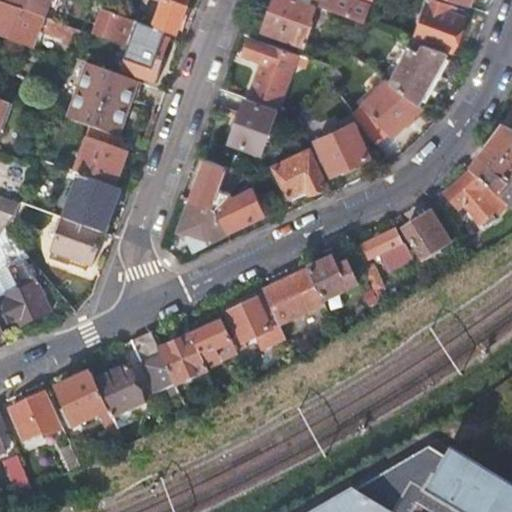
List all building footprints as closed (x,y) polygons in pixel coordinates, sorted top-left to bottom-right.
[(43,17),(50,0),(7,0),(6,4),(43,17)] [(147,0),(140,23),(166,33),(175,36),(188,0),(147,0)] [(303,44),(316,3),(306,0),(273,0),(263,30),(303,44)] [(306,0),(316,3),(365,21),(372,0),(306,0)] [(453,50),(465,15),(450,10),(452,4),(440,0),(428,0),(415,37),(453,50)] [(0,36),(33,48),(43,17),(6,4),(0,1),(0,36)] [(140,23),(103,10),(95,33),(120,42),(129,45),(123,66),(122,69),(156,80),(161,64),(160,63),(168,39),(165,38),(166,33),(140,23)] [(77,42),(82,31),(48,19),(45,26),(64,33),(63,37),(77,42)] [(282,98),(298,52),(250,35),(244,53),(263,59),(253,88),(282,98)] [(401,90),(409,96),(418,103),(447,50),(414,39),(408,50),(400,47),(384,77),(387,80),(401,90)] [(129,45),(120,42),(113,63),(123,66),(129,45)] [(138,80),(89,63),(69,118),(91,126),(114,135),(118,136),(138,80)] [(409,96),(399,107),(391,99),(401,90),(387,80),(365,100),(391,128),(394,132),(422,106),(418,103),(409,96)] [(409,96),(401,90),(391,99),(399,107),(409,96)] [(277,108),(246,97),(231,139),(262,150),(277,108)] [(365,100),(353,111),(374,140),(391,128),(365,100)] [(0,136),(2,137),(13,103),(8,102),(0,125),(0,136)] [(508,123),(497,118),(495,123),(505,128),(508,123)] [(369,155),(353,121),(316,139),(332,173),(369,155)] [(75,171),(117,186),(128,154),(117,149),(120,142),(112,140),(114,135),(91,126),(75,171)] [(511,131),(505,128),(472,171),(509,204),(511,207),(511,131)] [(309,192),(326,184),(310,149),(273,166),(287,195),(306,186),(309,192)] [(206,158),(192,198),(216,207),(231,191),(223,188),(227,180),(228,180),(232,167),(206,158)] [(104,232),(120,187),(117,186),(75,171),(70,169),(68,175),(79,179),(65,218),(104,232)] [(501,213),(509,204),(472,171),(448,193),(462,209),(466,206),(483,224),(497,209),(501,213)] [(216,207),(227,230),(266,213),(253,186),(236,193),(238,196),(234,197),(231,191),(216,207)] [(0,198),(0,210),(15,216),(19,205),(0,198)] [(208,239),(227,230),(216,207),(192,198),(181,228),(197,234),(199,230),(204,232),(208,239)] [(451,241),(432,212),(404,229),(423,259),(451,241)] [(93,263),(104,232),(65,218),(51,256),(70,263),(73,256),(93,263)] [(410,255),(406,246),(404,242),(400,244),(393,230),(357,247),(364,261),(375,256),(377,260),(384,257),(387,261),(393,258),(395,262),(410,255)] [(325,302),(334,322),(342,319),(339,312),(346,309),(339,293),(358,284),(349,262),(336,268),(332,258),(309,269),(325,302)] [(0,298),(0,325),(3,333),(50,311),(25,259),(7,267),(18,290),(5,296),(0,298)] [(363,268),(378,300),(383,298),(379,289),(383,287),(373,264),(363,268)] [(18,290),(7,267),(0,270),(0,284),(5,296),(18,290)] [(325,302),(309,269),(263,290),(280,324),(325,302)] [(273,339),(284,334),(280,324),(263,290),(228,306),(230,313),(226,315),(237,336),(232,339),(237,350),(246,346),(244,341),(260,335),(262,339),(268,336),(273,339)] [(207,370),(239,354),(237,350),(232,339),(223,320),(211,326),(207,319),(188,328),(191,335),(207,370)] [(156,392),(175,384),(159,350),(151,332),(131,341),(156,392)] [(176,385),(208,370),(207,370),(191,335),(159,350),(175,384),(176,385)] [(96,381),(118,428),(129,423),(127,419),(124,413),(134,408),(145,403),(127,366),(96,381)] [(107,411),(89,372),(57,387),(75,425),(107,411)] [(45,441),(65,432),(46,391),(6,410),(23,445),(43,436),(45,441)] [(124,413),(127,419),(138,415),(134,408),(124,413)] [(394,511),(413,482),(418,485),(437,452),(430,447),(319,511),(394,511)] [(511,511),(511,496),(437,452),(418,485),(423,488),(463,511),(511,511)] [(20,492),(33,488),(18,455),(6,460),(20,492)]
